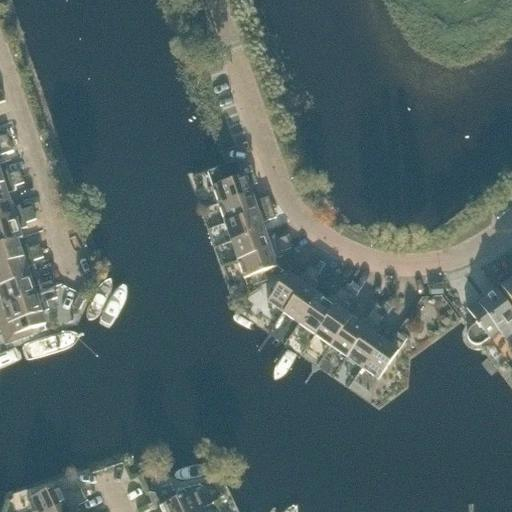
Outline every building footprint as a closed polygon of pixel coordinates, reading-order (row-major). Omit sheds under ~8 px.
[(0,144),(11,141),(8,135),(0,137),(0,144)] [(0,156),(14,151),(11,141),(0,144),(0,156)] [(251,167),(241,170),(238,161),(208,172),(220,206),(252,195),(250,187),(257,184),(251,167)] [(9,170),(1,173),(0,170),(0,185),(23,177),(21,171),(10,175),(9,170)] [(14,187),(25,183),(23,177),(0,185),(0,205),(11,202),(8,194),(16,191),(14,187)] [(269,197),(255,202),(252,195),(220,206),(226,224),(273,208),(269,197)] [(21,207),(13,209),(11,202),(0,205),(0,225),(35,214),(33,208),(23,211),(21,207)] [(262,223),(276,218),(273,208),(226,224),(232,242),(265,231),(262,223)] [(27,223),(37,220),(35,214),(0,225),(0,245),(18,240),(23,239),(20,230),(28,228),(27,223)] [(275,236),(267,239),(265,231),(232,242),(238,260),(289,243),(287,236),(277,240),(275,236)] [(20,248),(18,240),(0,245),(0,266),(42,252),(40,246),(30,249),(28,245),(20,248)] [(281,253),(291,249),(289,243),(238,260),(245,279),(277,268),(275,260),(282,257),(281,253)] [(34,262),(44,258),(42,252),(0,266),(0,286),(30,276),(28,269),(35,266),(34,262)] [(284,313),(315,269),(310,265),(303,275),(300,272),(295,279),(288,274),(268,302),(284,313)] [(314,282),(321,273),(315,269),(284,313),(300,325),(320,296),(313,292),(318,285),(314,282)] [(40,281),(33,284),(30,276),(0,286),(0,296),(3,306),(44,292),(55,288),(53,282),(42,285),(40,281)] [(511,302),(511,280),(501,289),(511,302)] [(316,336),(347,291),(341,287),(335,297),(331,294),(326,301),(320,296),(300,325),(316,336)] [(346,304),(352,295),(347,291),(316,336),(331,347),(351,318),(344,314),(349,307),(346,304)] [(46,325),(40,305),(48,302),(44,292),(3,306),(9,324),(14,337),(46,325)] [(505,340),(511,334),(511,311),(497,292),(487,299),(488,301),(485,303),(481,298),(467,309),(477,323),(475,325),(472,328),(469,331),(468,336),(469,340),(471,343),(475,345),(479,345),(480,345),(482,344),(483,344),(488,340),(499,332),(505,340)] [(347,358),(378,314),(373,310),(366,319),(362,316),(358,323),(351,318),(331,347),(347,358)] [(377,326),(383,317),(378,314),(347,358),(363,369),(383,340),(376,336),(381,329),(377,326)] [(379,380),(407,339),(398,333),(389,345),(383,340),(363,369),(379,380)] [(71,490),(64,493),(60,485),(29,500),(34,511),(49,511),(86,495),(83,489),(73,494),(71,490)] [(197,511),(204,509),(195,491),(188,494),(185,491),(178,494),(179,498),(164,505),(166,511),(197,511)] [(79,506),(89,501),(86,495),(49,511),(76,511),(81,510),(79,506)]
